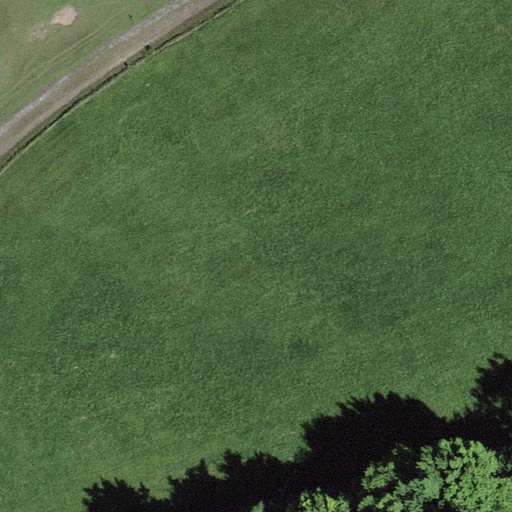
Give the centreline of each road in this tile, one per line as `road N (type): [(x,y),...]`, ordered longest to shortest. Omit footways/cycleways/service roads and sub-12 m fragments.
road 1 (track): [(0,148),(73,84),(207,0)]
road 2 (unclassified): [(511,455),(299,511)]
